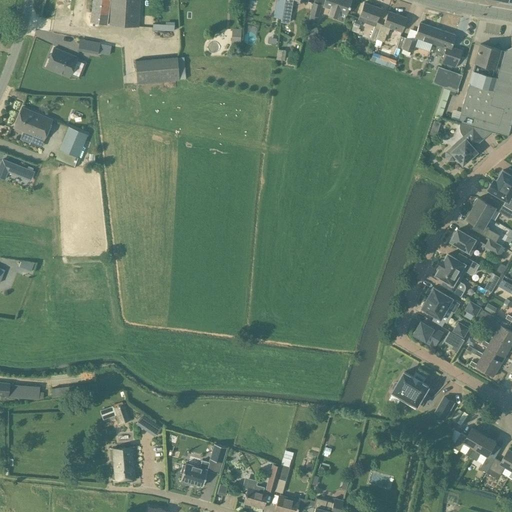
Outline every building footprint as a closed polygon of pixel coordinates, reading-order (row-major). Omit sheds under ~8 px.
[(106,24),(138,27),(139,0),(93,0),(90,23),(106,25),(106,24)] [(276,0),(272,16),(281,19),(283,11),(284,2),(284,0),(278,0),(276,0)] [(289,24),(293,0),(284,0),(281,22),(289,24)] [(346,14),(350,0),(324,0),(322,6),(330,9),(328,15),(336,17),(338,12),(346,14)] [(309,15),(319,17),(322,4),(313,2),(309,15)] [(376,22),(380,9),(364,3),(363,2),(359,16),(357,20),(362,22),(364,18),(376,22)] [(401,32),(406,18),(388,11),(384,25),(381,24),(379,30),(376,39),(384,42),(386,35),(387,36),(390,28),(401,32)] [(174,31),(174,22),(166,21),(166,31),(174,31)] [(432,44),(437,29),(419,23),(414,38),(432,44)] [(246,26),(246,39),(256,39),(256,26),(246,26)] [(376,39),(379,30),(374,28),(370,40),(375,41),(376,39)] [(441,62),(455,67),(460,53),(450,49),(455,35),(437,29),(432,44),(436,45),(434,52),(443,55),(441,62)] [(232,31),(231,44),(240,44),(241,32),(232,31)] [(402,48),(406,37),(400,35),(396,46),(402,48)] [(402,48),(413,53),(417,42),(406,37),(402,48)] [(102,43),(102,42),(82,40),(81,50),(101,52),(102,43)] [(458,122),(508,136),(511,121),(511,47),(509,49),(505,51),(504,51),(501,64),(496,62),(499,50),(480,44),(466,92),(458,122)] [(276,59),(285,60),(286,50),(281,50),(282,47),(278,46),(278,49),(277,49),(276,59)] [(70,76),(77,58),(53,48),(46,66),(55,70),(56,67),(62,70),(60,72),(70,76)] [(135,61),(137,84),(179,81),(177,57),(135,61)] [(455,90),(461,75),(438,67),(435,74),(433,82),(440,84),(455,90)] [(444,87),(435,112),(442,115),(451,89),(444,87)] [(20,139),(30,143),(33,135),(44,140),(52,120),(21,107),(13,127),(23,131),(20,139)] [(430,133),(436,134),(440,122),(435,120),(430,133)] [(55,158),(74,166),(87,135),(68,127),(59,149),(55,158)] [(472,147),(490,131),(474,127),(463,137),(464,139),(453,150),(451,147),(448,150),(447,152),(446,154),(446,156),(447,158),(449,159),(451,160),(453,160),(455,159),(456,158),(462,164),(464,163),(466,163),(469,161),(469,158),(476,152),(472,147)] [(29,170),(2,159),(0,164),(0,177),(4,179),(7,171),(25,178),(29,170)] [(495,178),(495,179),(511,188),(511,174),(503,170),(497,180),(495,178)] [(511,209),(511,188),(495,179),(489,189),(507,200),(504,205),(511,209)] [(473,208),(490,218),(496,208),(479,198),(478,199),(477,198),(476,199),(474,202),(474,203),(474,204),(475,204),(473,208)] [(499,211),(510,218),(511,214),(511,209),(504,205),(503,204),(499,211)] [(467,218),(484,228),(490,218),(473,208),(471,211),(470,211),(468,212),(468,213),(467,215),(466,216),(466,217),(467,218)] [(458,247),(468,252),(472,246),(475,248),(480,239),(472,235),(471,237),(458,229),(457,232),(455,231),(451,238),(453,239),(452,241),(459,245),(458,247)] [(485,236),(489,238),(496,242),(500,235),(489,229),(485,236)] [(485,246),(498,254),(503,246),(496,242),(489,238),(485,246)] [(441,263),(463,276),(466,271),(470,273),(473,273),(476,271),(480,265),(462,255),(459,260),(448,254),(445,260),(443,259),(441,263)] [(21,260),(19,266),(31,271),(34,262),(32,262),(21,260)] [(444,286),(462,296),(465,290),(466,286),(464,283),(460,281),(463,276),(441,263),(439,267),(440,268),(436,275),(447,281),(444,286)] [(491,281),(496,284),(500,277),(495,274),(491,281)] [(511,283),(503,278),(499,286),(511,293),(511,283)] [(428,298),(447,309),(454,298),(434,287),(433,287),(429,292),(431,293),(428,298)] [(421,307),(441,319),(447,309),(428,298),(426,302),(425,301),(421,307)] [(465,310),(476,317),(482,308),(470,301),(465,310)] [(453,331),(464,338),(470,328),(458,321),(453,331)] [(428,342),(433,345),(434,344),(436,345),(443,333),(431,326),(431,327),(422,322),(415,334),(427,340),(429,341),(428,342)] [(511,331),(500,324),(495,333),(490,330),(488,333),(494,337),(494,335),(511,345),(511,331)] [(451,348),(458,352),(465,340),(450,331),(447,336),(445,341),(453,346),(451,348)] [(506,356),(511,345),(494,335),(494,337),(490,343),(484,340),(475,335),(473,339),(487,347),(488,346),(506,356)] [(506,356),(488,346),(487,347),(484,354),(469,345),(467,349),(481,358),(482,356),(500,366),(506,356)] [(494,377),(500,366),(482,356),(481,358),(478,364),(472,360),(469,365),(476,368),(476,367),(494,377)] [(393,391),(418,406),(429,386),(422,382),(423,381),(415,376),(414,378),(404,372),(399,382),(397,381),(395,382),(392,387),(393,389),(394,390),(393,391)] [(8,396),(38,399),(39,387),(9,384),(9,383),(0,382),(0,397),(8,398),(8,396)] [(435,412),(446,418),(455,403),(444,397),(435,412)] [(112,408),(118,424),(132,419),(126,403),(112,408)] [(471,457),(484,435),(472,428),(467,437),(461,433),(452,447),(459,451),(464,442),(470,446),(466,454),(471,457)] [(487,472),(495,458),(489,454),(496,442),(484,435),(471,457),(476,460),(481,452),(487,456),(480,468),(487,472)] [(221,462),(226,447),(214,443),(210,459),(221,462)] [(110,448),(112,480),(137,478),(134,447),(110,448)] [(508,477),(509,477),(511,471),(511,451),(509,449),(502,462),(495,458),(487,472),(489,474),(499,479),(503,471),(509,475),(508,477)] [(185,465),(183,465),(180,472),(182,473),(181,479),(202,485),(202,486),(209,462),(202,460),(199,467),(186,463),(185,463),(185,465)] [(282,493),(289,467),(281,464),(280,467),(273,491),(282,493)] [(266,489),(273,491),(280,467),(272,465),(266,489)] [(262,508),(267,493),(262,491),(263,488),(255,485),(256,481),(248,479),(244,481),(243,486),(247,488),(246,494),(245,494),(244,496),(245,496),(243,503),(262,508)] [(220,484),(217,493),(224,496),(227,486),(220,484)] [(301,511),(305,500),(298,498),(298,501),(279,496),(275,511),(278,511),(301,511)] [(313,511),(339,511),(342,500),(334,498),(333,502),(316,497),(313,508),(315,508),(313,511)]
